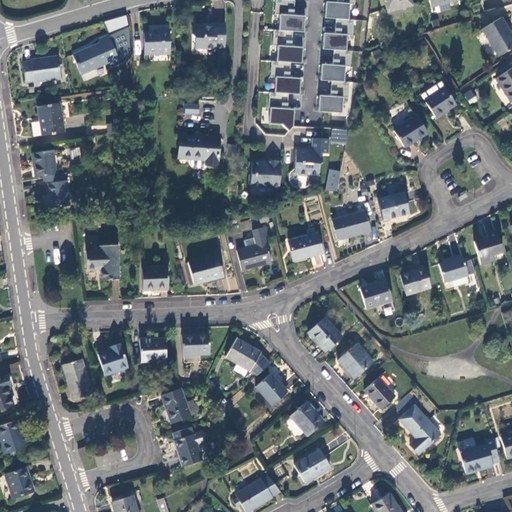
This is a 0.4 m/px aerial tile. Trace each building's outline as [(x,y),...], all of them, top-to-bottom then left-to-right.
[(304,0),(284,0),(283,9),(304,11),(304,0)] [(412,4),(410,0),(383,0),(387,11),(412,4)] [(105,20),(108,31),(128,26),(125,15),(105,20)] [(304,32),(303,19),(283,17),(283,31),(304,32)] [(335,19),(315,18),(314,33),(333,34),(335,19)] [(509,31),(501,18),(483,30),(500,56),(511,48),(511,40),(507,32),(509,31)] [(225,48),(225,24),(212,24),(212,27),(193,26),(192,35),(195,39),(195,48),(205,48),(208,52),(212,52),(217,48),(225,48)] [(143,32),(143,54),(169,54),(168,29),(158,30),(158,32),(143,32)] [(112,65),(120,60),(108,33),(99,37),(101,42),(74,55),(82,74),(110,61),(112,65)] [(302,40),(282,38),(282,49),(302,52),(302,40)] [(332,43),(315,41),(315,55),(331,57),(332,43)] [(374,56),(377,62),(383,59),(380,53),(374,56)] [(61,78),(58,57),(23,61),(26,82),(61,78)] [(303,63),(282,62),(281,76),(301,78),(303,63)] [(511,66),(496,77),(511,101),(511,66)] [(332,71),(314,69),(313,83),(331,85),(332,71)] [(449,108),(456,103),(446,86),(441,80),(421,93),(436,116),(437,118),(444,114),(443,112),(449,108)] [(470,104),(476,100),(471,92),(465,96),(470,104)] [(65,132),(62,102),(38,105),(39,113),(35,114),(38,135),(65,132)] [(293,127),(294,106),(295,107),(295,103),(282,102),(281,107),(270,106),(269,125),(293,127)] [(444,114),(437,118),(439,120),(451,112),(449,108),(443,112),(444,114)] [(427,132),(417,115),(394,129),(404,146),(427,132)] [(110,134),(128,131),(127,122),(109,125),(110,134)] [(346,129),(332,128),(331,142),(345,143),(346,129)] [(221,136),(179,135),(179,158),(193,159),(192,164),(195,167),(207,168),(207,165),(219,165),(221,136)] [(329,138),(313,137),(312,151),(307,151),(305,149),(296,149),(294,173),(296,173),(299,176),(306,176),(308,174),(319,175),(319,163),(322,161),(322,153),(328,153),(329,138)] [(36,177),(57,174),(53,149),(32,152),(36,177)] [(261,160),(251,160),(250,172),(248,174),(248,183),(249,185),(270,187),(272,189),(278,189),(280,160),(266,159),(265,163),(261,162),(261,160)] [(331,168),(327,191),(336,191),(341,169),(331,168)] [(69,204),(66,180),(48,182),(51,207),(69,204)] [(459,202),(468,196),(464,191),(456,197),(459,202)] [(388,216),(388,219),(409,214),(403,192),(377,198),(382,218),(388,216)] [(370,232),(365,211),(331,220),(336,240),(370,232)] [(237,248),(242,269),(272,262),(266,236),(269,235),(266,224),(253,228),(257,243),(237,248)] [(474,243),(480,265),(495,260),(494,256),(502,253),(496,232),(486,234),(487,238),(474,243)] [(321,253),(317,234),(288,241),(293,260),(321,253)] [(118,280),(116,245),(98,246),(99,256),(85,257),(86,270),(100,269),(100,281),(118,280)] [(221,277),(216,255),(187,263),(193,285),(221,277)] [(444,283),(475,273),(471,260),(464,263),(462,257),(438,265),(441,274),(444,283)] [(168,289),(166,267),(141,268),(142,290),(168,289)] [(430,288),(423,268),(399,275),(406,296),(430,288)] [(392,302),(386,281),(360,289),(366,310),(392,302)] [(342,337),(325,319),(309,333),(325,352),(342,337)] [(209,355),(208,335),(181,337),(182,356),(209,355)] [(167,361),(166,339),(140,341),(142,363),(167,361)] [(250,372),(260,354),(235,340),(225,357),(237,364),(248,371),(250,372)] [(105,376),(128,369),(120,344),(109,347),(110,350),(98,354),(105,376)] [(373,363),(356,345),(337,361),(354,380),(373,363)] [(93,394),(82,360),(62,366),(72,401),(93,394)] [(248,371),(237,364),(233,371),(244,377),(248,371)] [(286,392),(270,373),(254,386),(270,405),(286,392)] [(0,409),(12,405),(6,387),(10,386),(6,375),(0,377),(0,409)] [(395,397),(378,378),(364,391),(381,409),(395,397)] [(189,416),(180,390),(162,396),(171,422),(189,416)] [(323,422),(306,402),(290,417),(291,418),(287,421),(286,424),(296,435),(299,436),(303,432),(307,436),(323,422)] [(412,435),(427,421),(414,406),(399,420),(412,435)] [(0,440),(4,454),(24,448),(19,430),(25,428),(21,419),(0,425),(0,440)] [(439,435),(427,421),(412,435),(416,439),(409,445),(418,454),(439,435)] [(193,435),(190,427),(172,433),(175,440),(173,441),(182,467),(202,461),(197,445),(204,443),(207,439),(205,434),(201,432),(194,434),(193,435)] [(511,456),(511,432),(500,437),(506,459),(511,456)] [(492,463),(499,461),(492,438),(485,441),(486,445),(476,448),(475,443),(471,444),(470,438),(459,441),(457,446),(465,474),(493,465),(492,463)] [(85,447),(78,450),(81,459),(87,456),(85,447)] [(330,468),(319,450),(293,466),(304,484),(330,468)] [(29,477),(26,468),(4,474),(12,499),(31,493),(26,478),(29,477)] [(245,511),(248,511),(280,493),(268,475),(235,495),(237,499),(233,502),(236,508),(241,504),(245,511)] [(372,505),(376,511),(400,511),(390,494),(372,505)] [(136,511),(131,496),(112,502),(114,511),(136,511)] [(168,511),(165,501),(158,503),(161,511),(168,511)]
